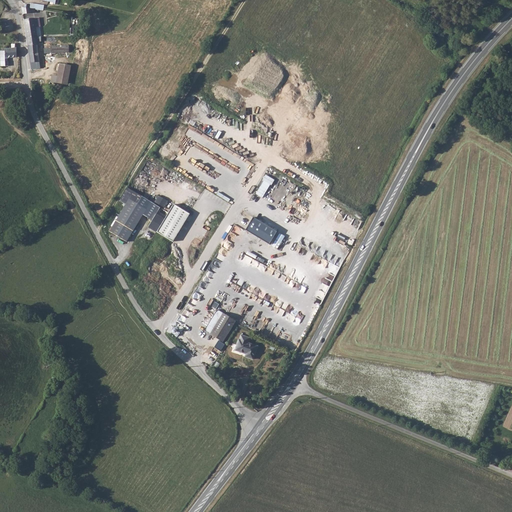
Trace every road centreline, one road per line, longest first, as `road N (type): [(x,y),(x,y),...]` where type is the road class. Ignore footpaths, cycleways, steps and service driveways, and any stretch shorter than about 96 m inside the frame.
road 1 (unclassified): [(9,0),(18,11),(33,112),(132,299),(255,431)]
road 2 (primary): [(511,19),(427,129),(291,384)]
road 3 (track): [(96,232),(243,0)]
road 4 (unclassified): [(511,475),(291,384)]
road 5 (unknown): [(152,325),(234,205),(253,205),(285,224),(281,257)]
road 6 (unknown): [(205,291),(289,336),(300,314),(295,305)]
road 7 (track): [(0,464),(71,487),(112,511)]
